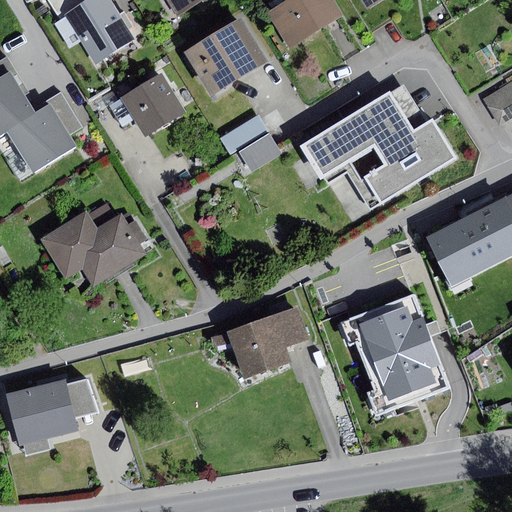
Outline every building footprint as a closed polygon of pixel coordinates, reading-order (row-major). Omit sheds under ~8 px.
[(66,16),(91,0),(47,0),(59,19),(66,16)] [(91,0),(66,16),(96,65),(137,40),(111,0),(91,0)] [(165,0),(175,16),(201,0),(165,0)] [(334,0),(291,0),(269,14),(291,49),(344,16),(334,0)] [(362,0),(369,11),(385,0),(362,0)] [(243,19),(188,53),(216,98),(271,63),(243,19)] [(0,61),(0,79),(12,72),(16,69),(9,57),(0,61)] [(0,79),(0,136),(9,131),(37,114),(12,72),(0,79)] [(164,73),(123,98),(147,136),(187,111),(164,73)] [(511,81),(484,99),(501,127),(511,120),(511,81)] [(53,105),(71,135),(83,128),(62,93),(50,100),(53,105)] [(435,119),(412,133),(390,96),(305,148),(322,177),(374,145),(387,166),(364,179),(382,207),(460,160),(435,119)] [(37,114),(9,131),(34,173),(78,147),(71,135),(53,105),(37,114)] [(259,116),(221,139),(230,155),(269,132),(259,116)] [(270,135),(241,153),(253,173),(283,155),(270,135)] [(511,195),(429,238),(454,288),(511,258),(511,195)] [(88,212),(43,239),(67,279),(82,270),(93,288),(148,256),(140,243),(147,239),(136,220),(129,224),(124,215),(99,230),(88,212)] [(430,331),(417,297),(345,324),(353,344),(360,341),(379,391),(372,394),(380,416),(422,400),(452,389),(430,331)] [(299,308),(228,332),(245,380),(291,365),(286,348),(310,340),(299,308)] [(88,379),(68,385),(77,417),(97,411),(88,379)] [(67,381),(8,396),(22,446),(80,431),(77,417),(68,385),(67,381)]
